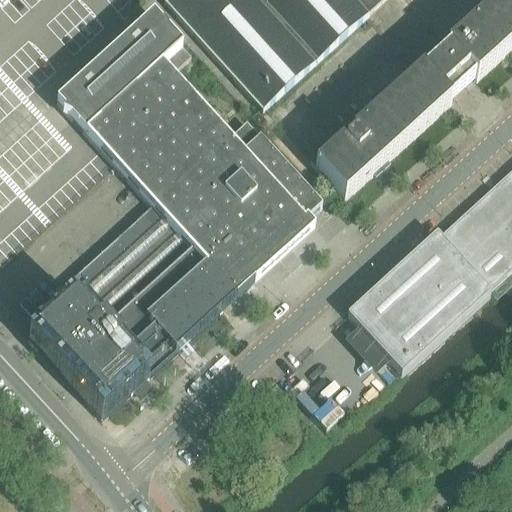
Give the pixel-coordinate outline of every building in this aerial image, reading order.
[(156,0),(168,13),(262,116),(369,19),(368,19),(388,0),(156,0)] [(448,56),(423,79),(416,71),(309,168),(344,206),(451,109),(449,107),(474,84),(476,86),(511,53),(511,0),(494,0),(441,48),(448,56)] [(254,288),(271,273),(314,234),(306,225),(322,211),(260,143),(248,154),(234,139),(228,145),(217,133),(206,120),(162,71),(182,53),(152,20),(56,108),(150,211),(150,212),(234,306),(237,303),(239,303),(243,298),(254,288)] [(215,112),(206,120),(217,133),(227,124),(215,112)] [(402,380),(490,301),(490,300),(490,299),(488,297),(511,274),(511,175),(439,242),(436,240),(435,240),(347,320),(347,321),(347,322),(400,380),(401,380),(402,380)] [(27,345),(101,426),(222,316),(234,306),(150,212),(151,213),(55,300),(65,311),(27,345)]
